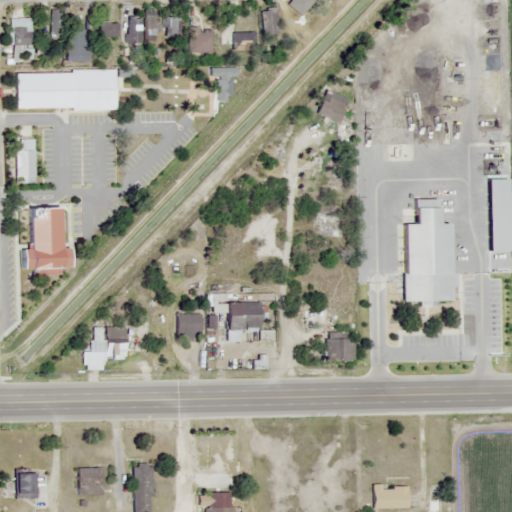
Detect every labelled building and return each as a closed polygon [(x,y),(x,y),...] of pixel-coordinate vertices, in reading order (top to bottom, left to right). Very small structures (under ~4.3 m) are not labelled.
[(285,0),(285,1),(299,13),(309,0),(285,0)] [(260,35),(274,35),(274,8),(260,8),(260,35)] [(61,9),(49,9),(49,37),(61,37),(61,9)] [(144,42),(155,42),(155,15),(144,15),(144,42)] [(139,17),(126,17),(126,42),(139,42),(139,17)] [(169,18),(169,40),(179,40),(179,18),(169,18)] [(117,22),(97,21),(97,36),(117,37),(117,22)] [(29,26),(10,26),(10,47),(29,47),(29,26)] [(65,61),(85,61),(85,28),(65,28),(65,61)] [(208,31),(189,31),(189,52),(208,52),(208,31)] [(253,33),(231,33),(231,49),(253,49),(253,33)] [(12,71),(12,109),(113,108),(113,71),(12,71)] [(183,77),(166,77),(166,89),(183,89),(183,77)] [(313,112),(334,123),(346,100),(325,89),(313,112)] [(166,106),(183,106),(182,95),(166,96),(166,106)] [(14,182),(31,183),(32,139),(14,139),(14,182)] [(485,265),(504,265),(504,195),(485,195),(485,265)] [(451,300),(451,271),(446,271),(446,221),(435,221),(435,198),(410,198),(410,211),(399,211),(399,300),(451,300)] [(18,204),(18,229),(93,230),(93,204),(18,204)] [(222,329),(257,329),(257,302),(222,302),(222,329)] [(302,326),(325,326),(325,309),(302,309),(302,326)] [(385,310),(361,310),(361,357),(385,356),(385,310)] [(198,313),(174,313),(174,340),(198,340),(198,313)] [(130,324),(130,339),(144,339),(144,324),(130,324)] [(122,355),(122,327),(103,327),(103,340),(91,340),(91,351),(101,351),(101,355),(122,355)] [(351,332),(323,332),(323,360),(351,360),(351,332)] [(228,369),(241,369),(241,355),(228,355),(228,369)] [(149,511),(149,464),(131,464),(131,511),(149,511)] [(100,495),(100,468),(75,468),(75,495),(100,495)] [(12,498),(33,498),(33,472),(12,472),(12,498)] [(405,486),(370,486),(370,507),(405,507),(405,486)] [(229,511),(230,492),(203,492),(203,511),(229,511)]
